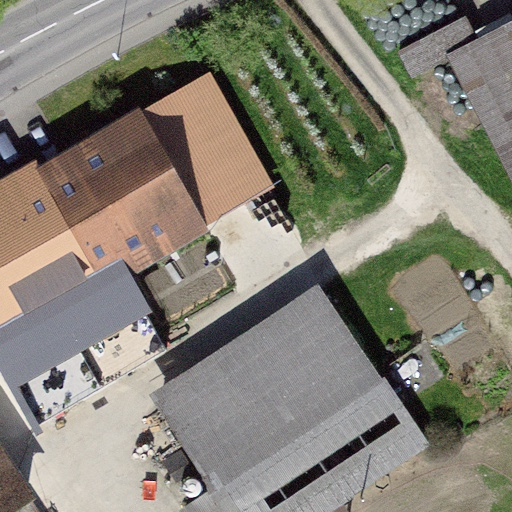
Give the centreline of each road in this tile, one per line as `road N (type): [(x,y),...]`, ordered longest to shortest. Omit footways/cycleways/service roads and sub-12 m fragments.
road 1 (unknown): [(0,347),(53,403),(439,155)]
road 2 (track): [(325,0),(511,253)]
